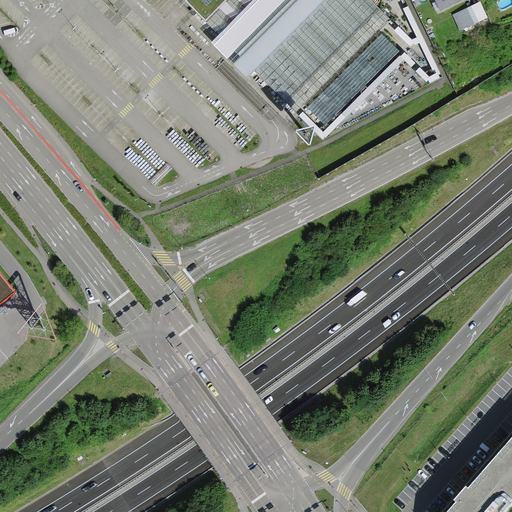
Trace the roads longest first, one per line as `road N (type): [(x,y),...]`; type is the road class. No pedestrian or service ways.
road 1 (motorway): [(511,176),(282,360),(55,511)]
road 2 (motorway): [(109,511),(298,384),(511,214)]
road 3 (motorway): [(511,104),(230,250)]
road 4 (motorway): [(359,455),(511,281)]
road 5 (primary): [(294,489),(182,332)]
road 6 (primary): [(123,250),(0,105)]
road 7 (motorway): [(82,249),(94,301),(91,338),(33,417)]
road 8 (primary): [(156,347),(262,495)]
road 9 (motorway): [(144,331),(100,355),(33,417)]
road 10 (primary): [(0,148),(82,249)]
